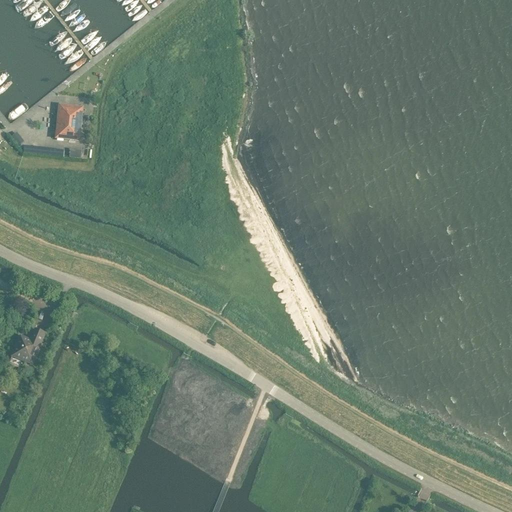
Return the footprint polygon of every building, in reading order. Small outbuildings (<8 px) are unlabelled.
[(53,126),(52,137),(76,139),(77,128),(78,129),(80,104),(55,102),(53,126)] [(13,130),(7,134),(15,144),(21,139),(13,130)] [(20,145),(20,151),(59,156),(60,149),(20,145)] [(67,146),(66,155),(77,156),(78,148),(67,146)] [(17,333),(8,354),(29,362),(42,330),(32,326),(27,337),(17,333)]
